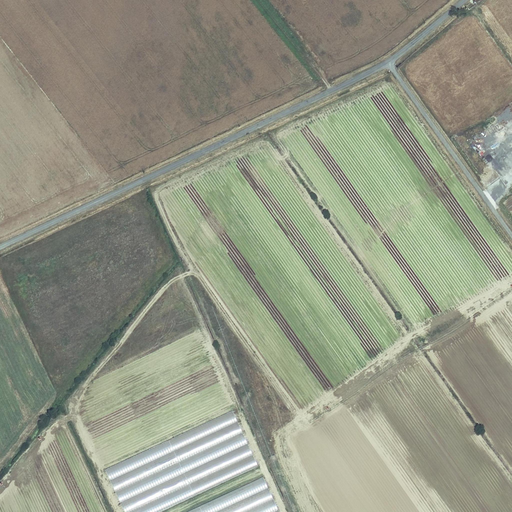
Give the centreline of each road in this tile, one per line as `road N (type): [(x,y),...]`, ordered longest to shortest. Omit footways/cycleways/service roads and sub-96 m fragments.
road 1 (unclassified): [(0,246),(387,62)]
road 2 (unclassified): [(511,234),(387,62)]
